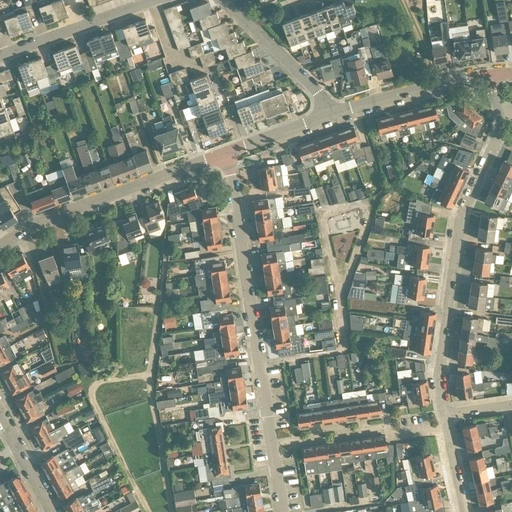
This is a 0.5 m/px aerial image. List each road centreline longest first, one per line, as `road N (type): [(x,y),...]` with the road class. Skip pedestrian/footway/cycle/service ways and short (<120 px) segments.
road 1 (residential): [(447,413),(444,332),(465,210),(500,126),(486,75)]
road 2 (unclassified): [(0,245),(44,219),(225,154)]
road 3 (unclassified): [(261,365),(225,154)]
road 4 (residential): [(272,437),(447,413)]
road 5 (unclassified): [(154,0),(0,57)]
road 6 (unclassified): [(332,113),(486,75)]
road 7 (unclassified): [(332,113),(225,0)]
road 8 (residential): [(261,365),(346,349),(343,290)]
road 9 (residential): [(343,290),(371,204),(348,202),(333,213)]
